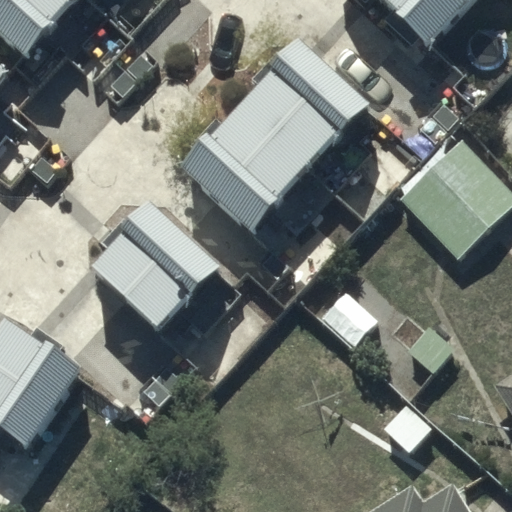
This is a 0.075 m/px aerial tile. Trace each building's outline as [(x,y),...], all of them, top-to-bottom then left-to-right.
[(84,0),(0,0),(0,32),(31,60),(84,0)] [(474,0),(384,0),(433,45),(474,0)] [(371,100),(292,33),(177,168),(257,235),(371,100)] [(0,98),(17,75),(0,62),(0,98)] [(511,206),(465,157),(402,216),(460,276),(511,226),(511,206)] [(218,272),(146,205),(89,266),(161,333),(218,272)] [(84,374),(6,319),(0,328),(0,427),(31,449),(84,374)] [(511,392),(498,402),(511,424),(511,392)] [(419,511),(414,504),(401,511),(461,511),(456,503),(442,511),(419,511)]
